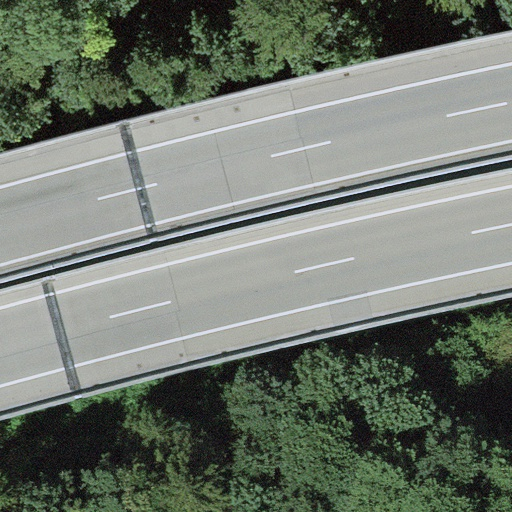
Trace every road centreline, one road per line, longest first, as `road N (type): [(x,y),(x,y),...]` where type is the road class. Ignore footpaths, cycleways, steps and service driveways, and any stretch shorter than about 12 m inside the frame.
road 1 (motorway): [(0,349),(511,224)]
road 2 (motorway): [(511,103),(0,225)]
